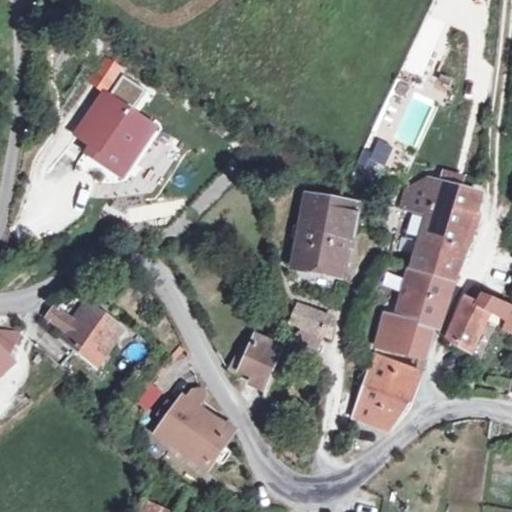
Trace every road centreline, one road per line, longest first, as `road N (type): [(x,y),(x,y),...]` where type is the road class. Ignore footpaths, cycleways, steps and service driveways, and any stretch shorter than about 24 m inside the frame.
road 1 (unclassified): [(511,410),(442,413),(340,486),(300,491),(281,479),(249,429),(165,278),(120,256),(0,300)]
road 2 (residential): [(0,220),(14,136),(14,0)]
